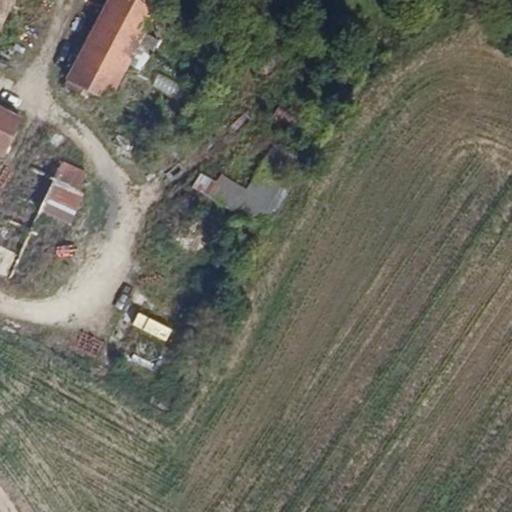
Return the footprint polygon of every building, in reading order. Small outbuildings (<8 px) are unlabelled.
[(0,0),(0,33),(15,0),(0,0)] [(110,0),(67,81),(109,102),(162,0),(110,0)] [(258,0),(219,0),(251,13),(258,0)] [(0,155),(2,157),(22,120),(0,108),(0,155)] [(36,149),(2,220),(32,233),(57,182),(80,192),(88,174),(36,149)] [(32,233),(2,220),(0,223),(0,280),(8,284),(11,280),(38,294),(84,195),(80,192),(57,182),(32,233)] [(214,201),(238,214),(245,200),(222,188),(214,201)] [(175,214),(90,378),(167,418),(253,254),(253,253),(175,214)]
